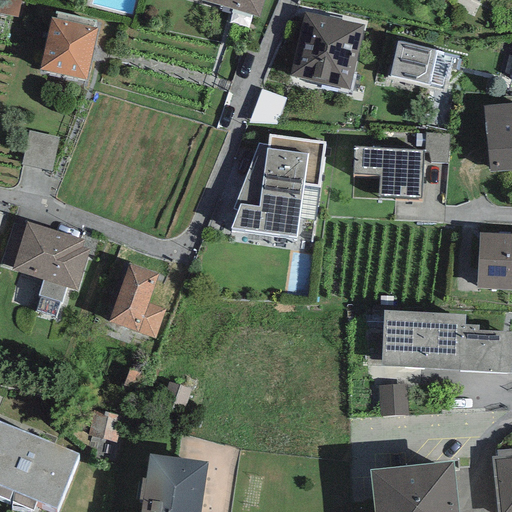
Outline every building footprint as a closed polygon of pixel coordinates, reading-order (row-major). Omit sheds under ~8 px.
[(195,0),(194,3),(259,21),(264,0),(195,0)] [(304,16),(290,82),(350,95),(364,29),(304,16)] [(51,24),(39,75),(86,86),(98,34),(51,24)] [(398,46),(390,80),(446,93),(453,59),(398,46)] [(511,108),(483,111),(490,176),(511,173),(511,108)] [(423,155),(422,163),(447,164),(449,137),(424,135),(423,155)] [(32,138),(23,172),(53,180),(62,145),(32,138)] [(319,189),(324,146),(270,138),(269,147),(258,146),(233,212),(238,213),(231,234),(296,241),(304,187),(319,189)] [(423,155),(355,153),(354,178),(380,179),(379,200),(421,202),(422,163),(423,155)] [(27,225),(12,274),(43,283),(39,299),(61,306),(66,290),(77,293),(90,252),(82,250),(84,242),(27,225)] [(511,238),(480,238),(478,292),(511,292),(511,238)] [(129,269),(109,326),(155,342),(165,314),(149,308),(159,279),(129,269)] [(384,316),(382,372),(511,377),(511,343),(511,335),(465,334),(465,319),(384,316)] [(60,511),(79,465),(0,433),(0,497),(36,511),(60,511)] [(497,459),(491,460),(497,511),(511,511),(511,450),(497,453),(497,459)] [(201,511),(208,470),(149,461),(145,486),(142,485),(139,506),(143,506),(142,511),(201,511)] [(457,511),(453,470),(371,479),(374,511),(457,511)]
